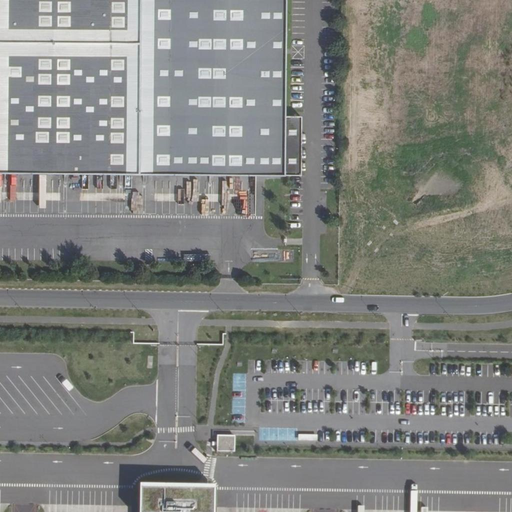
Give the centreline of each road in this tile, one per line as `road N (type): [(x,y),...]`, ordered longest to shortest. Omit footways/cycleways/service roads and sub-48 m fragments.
road 1 (unclassified): [(312,302),(0,297)]
road 2 (unclassified): [(312,302),(511,300)]
road 3 (unknown): [(0,362),(50,369),(106,417)]
